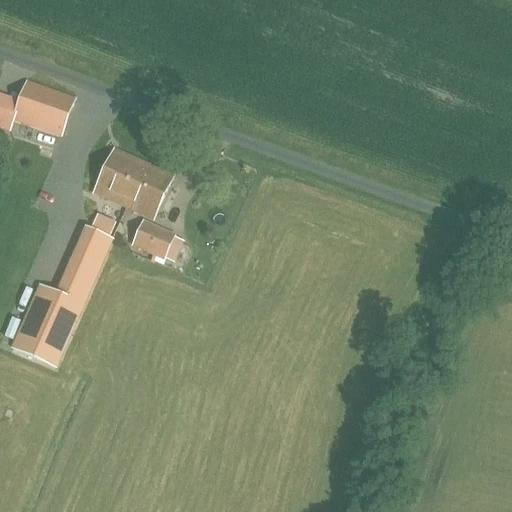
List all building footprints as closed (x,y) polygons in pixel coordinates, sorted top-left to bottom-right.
[(15,121),(32,127),(62,137),(77,100),(27,82),(22,97),(20,102),(0,96),(0,128),(11,132),(15,121)] [(144,170),(146,165),(114,151),(96,194),(126,207),(128,203),(130,204),(139,183),(144,170)] [(174,177),(146,165),(144,170),(139,183),(130,204),(128,203),(126,207),(155,220),(174,177)] [(184,242),(175,237),(144,223),(134,246),(165,259),(175,263),(184,242)] [(62,296),(45,289),(18,353),(61,370),(115,240),(89,229),(62,296)] [(27,294),(23,310),(33,313),(37,296),(27,294)]
